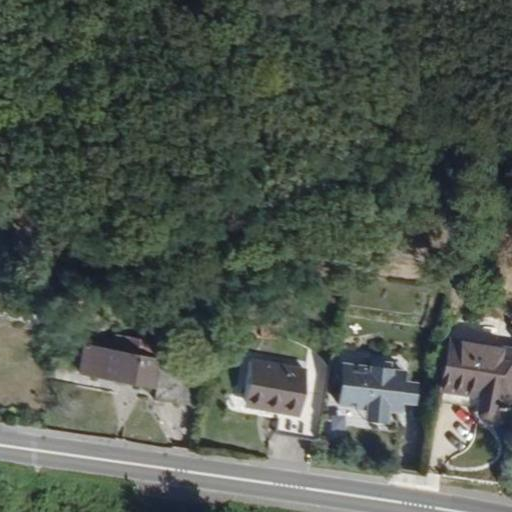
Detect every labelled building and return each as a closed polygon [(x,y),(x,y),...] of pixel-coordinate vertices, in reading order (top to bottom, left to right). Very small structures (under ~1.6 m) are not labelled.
[(496,345),(500,326),(462,318),(458,337),(496,345)] [(504,416),(511,377),(511,348),(448,337),(440,388),(482,395),(479,408),(480,412),(482,417),(488,423),(494,422),(501,420),(504,416)] [(145,383),(150,356),(79,342),(74,370),(145,383)] [(294,413),(302,366),(246,356),(237,403),(294,413)] [(195,405),(201,367),(155,360),(149,398),(195,405)] [(393,408),(398,369),(337,360),(332,400),(393,408)] [(479,408),(482,395),(440,388),(438,402),(479,408)]
